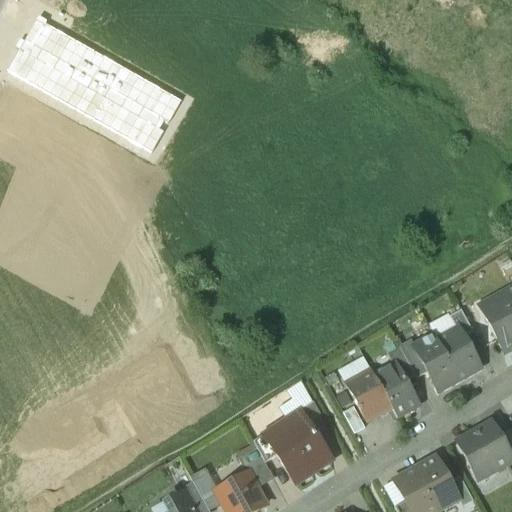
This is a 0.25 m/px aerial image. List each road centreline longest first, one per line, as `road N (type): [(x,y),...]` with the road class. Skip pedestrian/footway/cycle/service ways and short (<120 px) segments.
road 1 (track): [(77,511),(511,245)]
road 2 (residential): [(302,511),(511,383)]
